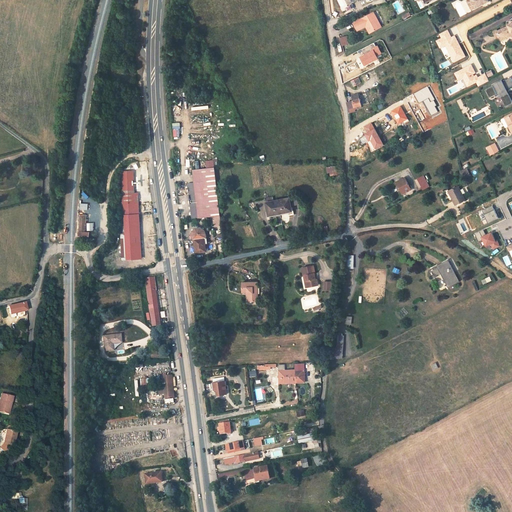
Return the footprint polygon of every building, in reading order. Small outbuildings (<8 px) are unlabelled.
[(466,0),(471,8),(474,7),(470,0),(466,0)] [(366,25),(367,24),(372,31),(381,26),(373,10),(353,21),(358,29),(366,25)] [(496,33),(496,31),(492,33),(494,37),(496,42),(499,40),(510,35),(511,39),(511,24),(507,27),(507,28),(496,33)] [(465,57),(455,35),(451,37),(448,29),(439,34),(441,38),(435,40),(439,49),(445,46),(453,63),(465,57)] [(346,34),(340,36),(343,44),(349,42),(346,34)] [(375,41),(373,36),(366,40),(368,44),(375,41)] [(463,78),(467,87),(476,83),(478,86),(489,81),(485,73),(477,77),(472,64),(454,72),(457,81),(463,78)] [(511,87),(511,78),(504,82),(504,81),(495,85),(496,86),(488,90),(492,98),(499,94),(500,95),(501,94),(505,93),(506,95),(503,97),(507,107),(511,104),(511,97),(510,94),(509,95),(507,90),(511,87)] [(362,104),(360,98),(359,98),(350,100),(351,107),(359,105),(362,104)] [(401,106),(393,110),(400,122),(408,118),(401,106)] [(489,147),(493,155),(501,151),(497,143),(489,147)] [(207,168),(215,168),(214,160),(206,161),(207,168)] [(338,165),(327,167),(327,170),(330,170),(330,172),(331,176),(340,174),(338,165)] [(189,183),(192,218),(198,217),(198,218),(220,215),(215,168),(207,168),(203,169),(199,169),(197,169),(193,170),(194,183),(189,183)] [(133,190),(133,172),(122,172),(123,185),(123,191),(133,190)] [(413,180),(420,191),(426,189),(420,177),(413,180)] [(403,194),(412,190),(405,178),(397,182),(403,194)] [(463,202),(456,189),(446,194),(454,207),(463,202)] [(134,193),(123,194),(124,203),(134,202),(134,193)] [(297,196),(274,201),(273,197),(265,198),(269,215),(292,211),(291,206),(298,204),(297,196)] [(139,221),(139,214),(135,215),(134,202),(124,203),(124,215),(125,233),(126,242),(127,257),(127,259),(137,258),(135,221),(139,221)] [(483,225),(498,218),(492,205),(478,212),(483,225)] [(86,232),(86,215),(84,215),(80,215),(80,216),(79,216),(79,220),(80,220),(79,238),(89,239),(89,238),(89,233),(89,232),(86,232)] [(204,238),(206,237),(205,231),(205,230),(203,229),(200,228),(198,227),(196,228),(195,229),(193,230),(192,232),(192,233),(192,235),(192,237),(193,239),(194,239),(196,252),(206,251),(205,243),(205,238),(204,238)] [(484,247),(490,244),(492,250),(500,246),(497,241),(496,242),(491,232),(480,237),(484,247)] [(449,274),(459,285),(467,277),(459,268),(451,261),(436,275),(442,280),(449,274)] [(315,273),(314,265),(302,268),(304,276),(306,275),(309,287),(318,285),(317,278),(316,278),(315,275),(315,273)] [(158,300),(156,289),(157,289),(156,282),(155,282),(155,277),(145,278),(150,308),(153,326),(158,325),(159,325),(159,319),(158,319),(156,306),(155,300),(158,300)] [(323,289),(331,290),(332,282),(324,281),(323,289)] [(249,301),(258,301),(258,282),(242,282),(242,292),(247,292),(247,293),(249,293),(249,301)] [(159,307),(158,300),(155,300),(156,306),(158,319),(159,319),(159,325),(158,325),(159,326),(166,326),(163,307),(159,307)] [(25,302),(9,306),(10,314),(17,313),(18,316),(23,314),(22,312),(27,311),(25,302)] [(122,334),(104,336),(106,351),(114,350),(114,343),(122,342),(122,334)] [(342,358),(342,342),(333,342),(333,358),(342,358)] [(93,363),(101,362),(100,353),(92,354),(93,363)] [(295,375),(296,382),(305,382),(304,363),(298,363),(299,369),(294,369),(295,375)] [(279,370),(280,383),(296,382),(295,375),(294,369),(285,370),(285,364),(279,364),(279,370)] [(259,369),(259,366),(249,366),(250,376),(257,376),(257,369),(259,369)] [(164,381),(159,382),(159,385),(160,391),(160,394),(165,394),(166,398),(173,397),(171,376),(166,376),(166,374),(163,374),(164,381)] [(217,390),(218,395),(227,394),(225,380),(219,381),(214,382),(210,383),(211,388),(214,388),(216,388),(217,390)] [(13,396),(2,394),(0,401),(0,411),(7,413),(9,406),(10,406),(13,396)] [(230,423),(229,419),(220,421),(220,424),(220,428),(221,430),(221,434),(231,433),(230,423)] [(17,432),(7,429),(4,443),(12,445),(14,440),(15,440),(17,432)] [(262,437),(254,438),(255,446),(263,445),(262,437)] [(242,450),(250,448),(248,439),(226,444),(228,451),(229,451),(242,449),(242,450)] [(246,454),(244,455),(243,455),(241,455),(239,456),(232,457),(230,458),(228,458),(227,458),(224,459),(225,464),(227,464),(229,463),(232,463),(236,462),(236,463),(246,461),(260,458),(258,452),(253,453),(246,454)] [(267,466),(255,468),(258,481),(260,480),(270,478),(267,466)] [(154,473),(145,474),(147,483),(155,481),(156,483),(163,482),(161,472),(156,472),(154,473)]
